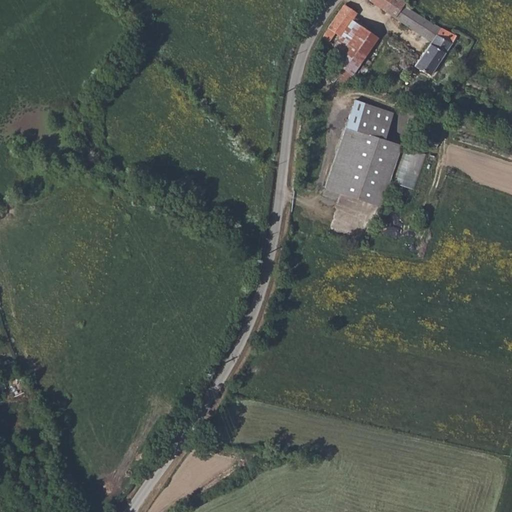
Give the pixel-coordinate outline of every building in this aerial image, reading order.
[(413,66),(414,67),(429,75),(455,36),(402,7),(404,3),(399,0),(370,0),(369,2),(429,41),(413,66)] [(329,24),(321,38),(328,43),(334,34),(338,38),(354,17),(355,13),(343,5),(329,24)] [(354,17),(338,38),(331,47),(340,52),(332,63),(351,75),(376,39),(360,27),(363,23),(354,17)] [(353,105),(347,121),(383,135),(388,119),(384,117),(353,105)] [(347,121),(343,133),(379,146),(383,135),(347,121)] [(343,133),(320,193),(366,209),(387,150),(379,146),(343,133)] [(417,188),(424,152),(403,148),(396,183),(417,188)]
